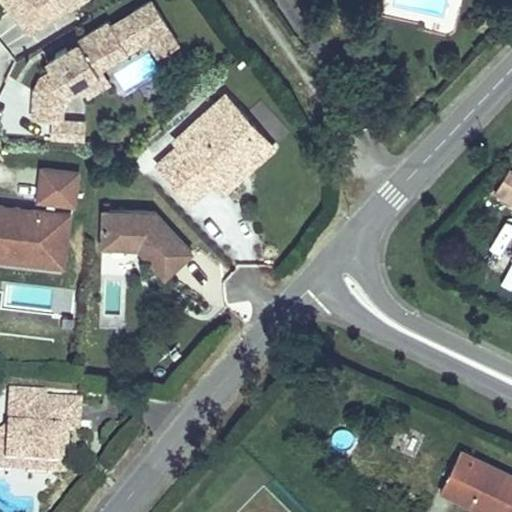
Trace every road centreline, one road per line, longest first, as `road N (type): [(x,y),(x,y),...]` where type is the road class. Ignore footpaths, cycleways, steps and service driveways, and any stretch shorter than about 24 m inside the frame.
road 1 (residential): [(113,511),(255,347),(338,265)]
road 2 (residential): [(338,265),(392,193),(511,69)]
road 3 (residential): [(338,265),(377,316),(511,383)]
